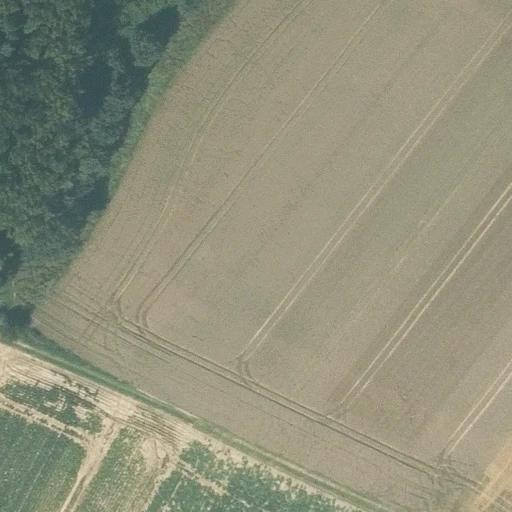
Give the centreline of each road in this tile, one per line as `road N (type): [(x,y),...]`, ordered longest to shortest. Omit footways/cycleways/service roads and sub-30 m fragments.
road 1 (track): [(0,339),(381,511)]
road 2 (track): [(54,0),(38,103),(0,174)]
